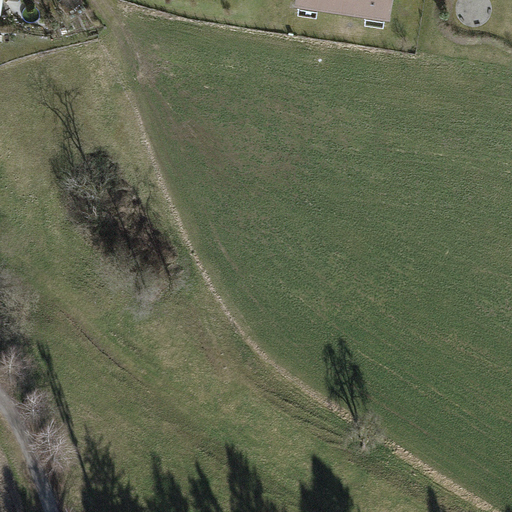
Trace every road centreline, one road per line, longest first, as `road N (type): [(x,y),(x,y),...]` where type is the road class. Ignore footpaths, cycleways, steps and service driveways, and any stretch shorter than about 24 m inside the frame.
road 1 (track): [(55,511),(0,392)]
road 2 (track): [(94,0),(162,99)]
